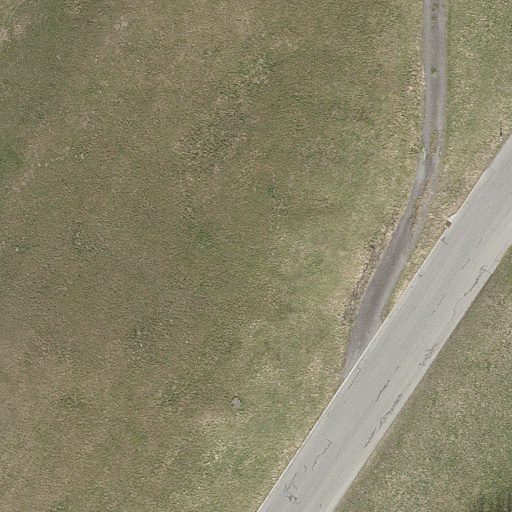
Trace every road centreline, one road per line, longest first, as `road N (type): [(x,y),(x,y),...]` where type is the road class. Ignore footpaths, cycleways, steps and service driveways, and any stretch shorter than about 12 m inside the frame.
road 1 (track): [(431,0),(431,134),(414,209),(361,310),(346,418)]
road 2 (tertiary): [(511,178),(286,511)]
